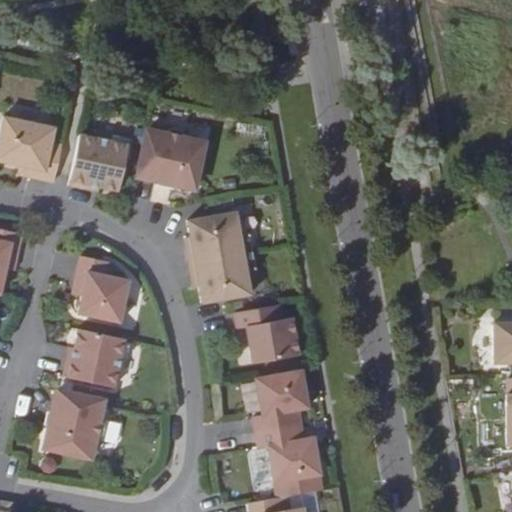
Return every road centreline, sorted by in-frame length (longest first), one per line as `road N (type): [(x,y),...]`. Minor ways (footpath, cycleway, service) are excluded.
road 1 (tertiary): [(310,0),(402,511)]
road 2 (residential): [(168,511),(187,494),(196,438),(191,358),(167,282),(149,250),(123,232),(57,211)]
road 3 (residential): [(0,449),(57,211)]
